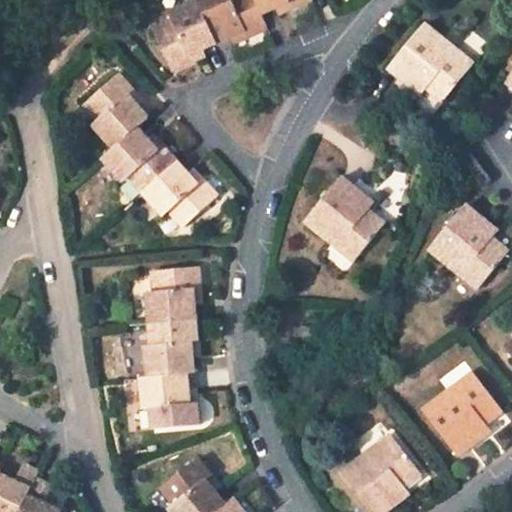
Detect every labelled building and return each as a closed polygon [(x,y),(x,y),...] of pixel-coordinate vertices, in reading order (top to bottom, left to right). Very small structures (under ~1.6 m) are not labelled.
[(203,46),(232,33),(216,0),(191,0),(184,3),(187,11),(168,20),(186,62),(205,52),(203,46)] [(263,27),(278,20),(271,3),(269,0),(216,0),(232,33),(260,21),(263,27)] [(448,100),(477,64),(428,24),(395,66),(419,86),(424,80),(448,100)] [(103,108),(125,135),(151,113),(162,105),(140,78),(146,73),(133,58),(96,87),(110,103),(103,108)] [(151,113),(125,135),(116,143),(136,165),(140,161),(155,179),(191,149),(176,132),(171,136),(151,113)] [(210,172),(191,149),(155,179),(174,201),(179,197),(193,214),(229,184),(215,168),(210,172)] [(358,259),(389,223),(365,205),(370,199),(345,179),(311,220),(358,259)] [(0,208),(2,209),(14,189),(0,181),(0,208)] [(483,281),(511,243),(488,225),(492,220),(468,201),(435,243),(483,281)] [(155,278),(155,310),(202,308),(201,275),(207,275),(207,254),(161,256),(162,278),(155,278)] [(149,330),(152,363),(190,361),(196,361),(195,328),(203,328),(202,308),(155,310),(156,329),(149,330)] [(298,324),(297,342),(317,343),(319,325),(298,324)] [(192,392),(190,361),(152,363),(144,364),(146,393),(151,393),(153,416),(199,413),(197,392),(192,392)] [(483,422),(506,404),(478,367),(428,404),(460,447),(487,427),(483,422)] [(397,486),(421,467),(394,430),(344,468),(376,510),(401,491),(397,486)] [(167,496),(178,511),(198,511),(223,495),(204,469),(210,465),(196,448),(159,475),(172,493),(167,496)] [(0,511),(15,511),(35,474),(39,467),(25,459),(15,476),(0,469),(0,511)] [(35,474),(15,511),(59,511),(40,501),(51,482),(35,474)] [(231,489),(223,495),(198,511),(240,511),(237,508),(242,505),(231,489)]
